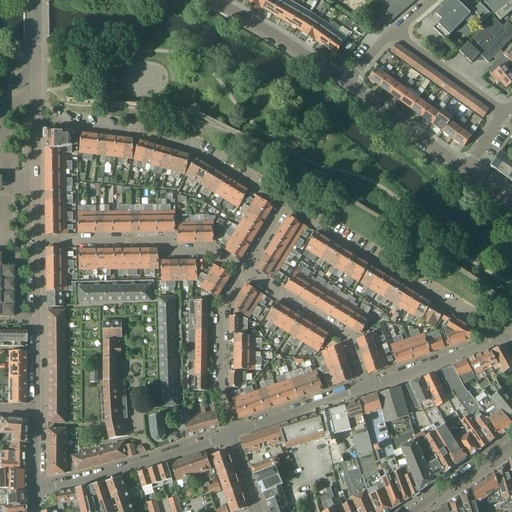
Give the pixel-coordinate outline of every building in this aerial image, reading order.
[(267,0),(263,7),(273,13),(280,0),(267,0)] [(282,18),(292,1),(289,0),(280,0),(273,13),(282,18)] [(380,0),(379,2),(383,6),(374,14),(384,27),(416,0),(380,0)] [(471,13),(456,0),(449,0),(436,14),(442,19),(433,28),(445,40),(471,13)] [(496,15),(501,21),(511,11),(511,0),(481,0),(495,15),(496,15)] [(282,18),(291,24),(301,7),(292,1),(282,18)] [(484,22),(491,14),(480,3),(473,10),(484,22)] [(301,7),(291,24),(300,29),(310,12),(301,7)] [(309,35),(320,19),(310,12),(300,29),(302,30),(309,35)] [(471,63),(475,59),(478,61),(482,61),(484,59),(488,63),(511,38),(511,26),(507,22),(503,26),(493,16),(459,51),(471,63)] [(316,39),(318,41),(329,25),(320,19),(309,35),(316,39)] [(318,41),(327,47),(338,31),(341,27),(332,21),(329,25),(318,41)] [(347,38),(338,31),(327,47),(336,54),(343,44),(347,38)] [(391,51),(396,55),(402,47),(397,43),(391,51)] [(511,44),(503,54),(509,60),(511,62),(511,44)] [(396,55),(402,59),(408,51),(402,47),(396,55)] [(413,55),(408,51),(402,59),(407,63),(413,55)] [(503,54),(488,70),(499,83),(501,82),(507,88),(511,83),(511,72),(511,73),(507,66),(511,62),(509,60),(503,54)] [(419,59),(413,55),(407,63),(413,67),(419,59)] [(413,67),(418,71),(424,62),(419,59),(413,67)] [(418,71),(424,75),(430,66),(424,62),(418,71)] [(435,70),(430,66),(424,75),(429,79),(435,70)] [(369,78),(380,86),(387,75),(388,74),(385,71),(383,72),(377,68),(369,78)] [(441,74),(435,70),(429,79),(435,83),(441,74)] [(435,83),(440,86),(446,78),(441,74),(435,83)] [(380,86),(390,93),(398,83),(387,75),(380,86)] [(440,86),(444,89),(450,81),(446,78),(440,86)] [(450,81),(444,89),(449,93),(455,85),(450,81)] [(401,101),(409,91),(408,90),(398,83),(390,93),(401,101)] [(449,93),(454,96),(460,88),(455,85),(449,93)] [(401,101),(411,109),(419,98),(420,96),(416,93),(417,93),(410,88),(410,89),(408,90),(409,91),(401,101)] [(454,96),(459,100),(465,92),(460,88),(454,96)] [(470,95),(465,92),(459,100),(464,103),(470,95)] [(464,103),(469,107),(475,99),(470,95),(464,103)] [(422,116),(430,106),(419,98),(411,109),(422,116)] [(474,110),(480,102),(475,99),(469,107),(474,110)] [(474,110),(479,114),(484,106),(480,102),(474,110)] [(422,116),(433,124),(440,113),(430,106),(422,116)] [(483,118),(489,109),(484,106),(479,114),(483,118)] [(451,121),(440,113),(433,124),(443,131),(451,121)] [(462,118),(458,124),(462,126),(466,121),(468,118),(465,115),(462,118)] [(457,126),(451,121),(443,131),(454,139),(461,128),(462,126),(458,124),(457,126)] [(468,133),(461,128),(454,139),(464,147),(472,136),(471,136),(473,134),(469,131),(468,133)] [(61,148),(72,146),(78,144),(78,139),(72,139),(73,134),(71,132),(48,131),(46,132),(46,149),(61,148)] [(88,160),(91,135),(82,133),(80,147),(81,153),(84,154),(84,160),(88,160)] [(100,136),(91,135),(88,160),(92,161),(93,155),(97,155),(100,136)] [(109,137),(100,136),(97,155),(102,156),(101,162),(105,163),(109,137)] [(117,138),(109,137),(105,163),(110,163),(111,157),(115,157),(117,138)] [(126,139),(117,138),(115,157),(119,158),(119,164),(123,165),(126,139)] [(135,140),(126,139),(123,165),(127,165),(128,159),(132,160),(133,154),(135,140)] [(137,167),(141,168),(148,143),(140,141),(136,154),(135,160),(139,161),(137,167)] [(157,146),(148,143),(141,168),(145,170),(147,164),(151,165),(157,146)] [(46,149),(46,157),(66,157),(66,153),(72,153),(72,146),(61,148),(46,149)] [(165,148),(157,146),(151,165),(155,166),(153,172),(157,173),(165,148)] [(173,151),(165,148),(157,173),(162,175),(162,174),(166,175),(168,170),(173,151)] [(170,177),(174,178),(182,153),(173,151),(168,170),(172,171),(170,177)] [(490,166),(500,173),(510,158),(501,152),(490,166)] [(191,156),(182,153),(174,178),(178,179),(179,178),(182,179),(184,175),(186,170),(191,156)] [(186,183),(190,186),(201,168),(204,163),(196,158),(185,176),(189,178),(186,183)] [(500,173),(509,179),(511,174),(511,159),(510,158),(500,173)] [(201,168),(190,186),(194,188),(197,183),(200,185),(211,168),(204,163),(201,168)] [(46,165),(46,174),(66,174),(66,170),(72,170),(72,165),(46,165)] [(219,172),(211,168),(200,185),(204,187),(201,192),(201,193),(205,195),(219,172)] [(219,172),(205,195),(209,197),(212,192),(215,194),(226,177),(219,172)] [(46,174),(46,183),(72,183),(72,178),(66,178),(66,174),(46,174)] [(0,316),(14,317),(14,266),(1,266),(1,253),(0,253),(0,252),(0,188),(0,189),(0,176),(0,175),(0,316)] [(226,177),(215,194),(219,197),(213,206),(217,208),(223,199),(234,182),(226,177)] [(234,182),(223,199),(226,201),(223,206),(227,209),(241,186),(234,182)] [(47,191),(66,191),(66,187),(72,187),(72,183),(46,183),(47,191)] [(249,191),(241,186),(227,209),(231,211),(234,206),(238,208),(249,191)] [(47,191),(47,200),(72,200),(72,196),(66,196),(66,191),(47,191)] [(247,201),(252,204),(269,214),(274,206),(257,196),(254,201),(249,197),(247,201)] [(47,209),(66,208),(66,204),(72,204),(72,200),(47,200),(47,209)] [(158,231),(167,231),(166,205),(166,200),(162,200),(162,205),(158,205),(158,231)] [(265,221),(269,214),(252,204),(250,208),(244,204),(242,207),(265,221)] [(140,231),(149,231),(149,205),(140,206),(140,231)] [(149,231),(158,231),(158,205),(149,205),(149,231)] [(170,205),(166,205),(167,231),(176,231),(175,211),(170,211),(170,205)] [(87,232),(87,206),(78,206),(78,232),(87,232)] [(92,206),(87,206),(87,232),(96,232),(96,206),(92,207),(92,206)] [(96,232),(105,232),(104,206),(96,206),(96,232)] [(104,206),(105,232),(114,231),(113,206),(109,206),(104,206)] [(114,231),(122,231),(122,206),(117,206),(113,206),(114,231)] [(131,206),(126,206),(122,206),(122,231),(131,231),(131,206)] [(140,206),(135,206),(131,206),(131,231),(140,231),(140,206)] [(245,215),(243,219),(260,229),(265,221),(242,207),(240,212),(245,215)] [(47,209),(47,217),(73,217),(73,213),(66,213),(66,208),(47,209)] [(205,215),(205,242),(214,242),(214,221),(217,217),(209,217),(209,215),(208,215),(208,209),(204,209),(205,215)] [(200,215),(200,219),(196,219),(196,222),(196,242),(205,242),(205,215),(200,215)] [(187,242),(187,216),(183,216),(183,222),(178,222),(178,228),(178,242),(187,242)] [(187,216),(187,242),(196,242),(196,222),(191,222),(191,216),(187,216)] [(255,237),(260,229),(243,219),(237,216),(235,220),(240,223),(238,227),(255,237)] [(284,224),(301,234),(306,238),(309,234),(303,231),(306,226),(289,216),(284,224)] [(47,226),(66,225),(66,221),(73,221),(73,217),(47,217),(47,226)] [(299,238),(301,234),(284,224),(280,231),(302,245),(304,241),(299,238)] [(73,225),(66,225),(47,226),(47,235),(66,234),(67,230),(73,230),(73,225)] [(250,244),(255,237),(238,227),(236,230),(230,227),(228,231),(250,244)] [(231,238),(229,241),(246,252),(250,244),(228,231),(226,234),(231,238)] [(275,239),(292,249),(294,246),(299,249),(302,245),(280,231),(275,239)] [(306,257),(310,259),(324,237),(316,233),(309,245),(309,244),(306,249),(310,252),(306,257)] [(317,256),(321,259),(331,242),(324,237),(310,259),(314,262),(317,256)] [(246,252),(229,241),(224,238),(221,242),(227,245),(224,249),(241,260),(246,252)] [(297,252),(292,249),(275,239),(271,246),(287,257),(290,253),(295,256),(297,252)] [(339,246),(331,242),(321,259),(317,264),(321,266),(325,261),(329,263),(339,246)] [(266,254),(288,267),(290,264),(285,260),(287,257),(271,246),(266,254)] [(331,276),(332,273),(346,251),(339,246),(329,263),(332,266),(329,271),(328,274),(331,276)] [(47,248),(47,257),(67,257),(73,257),(73,252),(67,253),(67,247),(47,248)] [(132,249),(123,250),(124,276),(128,276),(128,278),(132,278),(132,275),(132,276),(132,249)] [(141,249),(132,249),(132,276),(132,275),(137,276),(137,269),(141,269),(141,249)] [(149,249),(141,249),(141,269),(145,269),(145,275),(146,275),(150,275),(149,249)] [(159,249),(149,249),(150,275),(154,275),(154,269),(159,269),(159,249)] [(88,250),(79,250),(79,276),(84,276),(84,279),(89,279),(89,276),(88,276),(88,250)] [(97,250),(88,250),(88,276),(89,276),(93,276),(93,270),(97,270),(97,250)] [(106,250),(97,250),(97,270),(101,270),(101,276),(106,276),(106,250)] [(110,270),(115,270),(114,250),(106,250),(106,276),(110,276),(110,270)] [(123,250),(114,250),(115,270),(119,269),(119,276),(124,276),(123,250)] [(343,273),(354,255),(346,251),(332,273),(336,275),(339,270),(343,273)] [(261,261),(278,271),(280,268),(286,271),(288,267),(266,254),(261,261)] [(361,260),(354,255),(343,273),(347,275),(344,280),(348,282),(361,260)] [(67,261),(67,257),(47,257),(48,266),(73,265),(73,261),(67,261)] [(369,265),(361,260),(348,282),(351,285),(355,279),(359,282),(369,265)] [(169,291),(169,288),(171,288),(171,261),(161,261),(162,281),(162,291),(169,291)] [(171,261),(171,288),(175,287),(175,281),(180,281),(179,261),(171,261)] [(179,261),(180,281),(184,281),(184,287),(189,287),(188,261),(179,261)] [(197,261),(188,261),(189,287),(193,287),(193,281),(197,281),(197,261)] [(283,275),(278,271),(261,261),(256,269),(273,280),(276,275),(281,279),(283,275)] [(48,266),(48,274),(67,273),(67,270),(73,270),(73,265),(48,266)] [(207,271),(210,273),(226,283),(232,275),(215,265),(212,269),(207,266),(207,271)] [(366,294),(379,271),(371,266),(361,283),(365,286),(362,291),(366,294)] [(286,287),(294,292),(307,270),(305,268),(304,267),(300,272),(296,270),(286,287)] [(294,292),(301,296),(312,279),(308,277),(311,272),(307,270),(294,292)] [(387,276),(379,271),(366,294),(369,296),(372,291),(376,293),(387,276)] [(48,282),(67,282),(67,273),(48,274),(48,282)] [(202,273),(200,277),(222,291),(226,283),(210,273),(207,277),(202,273)] [(200,288),(214,296),(217,298),(222,291),(200,277),(198,275),(198,281),(203,284),(200,288)] [(301,296),(308,301),(322,279),(318,276),(315,282),(312,279),(301,296)] [(394,280),(387,276),(376,293),(380,295),(377,301),(381,303),(394,280)] [(326,281),(322,279),(308,301),(316,305),(326,288),(323,286),(326,281)] [(402,285),(394,280),(381,303),(384,305),(387,300),(391,302),(402,285)] [(48,282),(48,291),(64,291),(73,291),(72,287),(67,287),(67,282),(48,282)] [(149,285),(143,285),(143,301),(152,301),(152,285),(151,285),(151,283),(149,283),(149,285)] [(95,286),(88,286),(89,302),(98,302),(97,284),(95,284),(95,286)] [(100,284),(97,284),(98,302),(107,302),(107,286),(100,286),(100,284)] [(113,286),(107,286),(107,302),(116,302),(115,284),(113,284),(113,286)] [(117,284),(115,284),(116,302),(125,302),(124,286),(117,286),(117,284)] [(125,302),(134,301),(133,284),(131,284),(131,286),(124,286),(125,302)] [(136,284),(133,284),(134,301),(143,301),(143,285),(136,285),(136,284)] [(247,284),(242,293),(258,303),(264,307),(266,303),(261,300),(264,295),(247,284)] [(89,302),(88,286),(81,287),(81,285),(79,285),(79,302),(89,302)] [(395,312),(409,290),(402,285),(391,302),(395,305),(392,310),(395,312)] [(330,291),(326,288),(316,305),(323,310),(337,288),(333,286),(330,291)] [(341,290),(337,288),(323,310),(331,315),(341,298),(338,295),(341,290)] [(394,322),(399,314),(402,309),(406,311),(417,294),(409,290),(395,312),(390,320),(394,322)] [(48,291),(48,299),(64,299),(64,291),(48,291)] [(242,293),(237,300),(259,314),(262,310),(256,307),(258,303),(242,293)] [(424,299),(417,294),(406,311),(410,314),(407,319),(411,321),(424,299)] [(331,315),(339,319),(352,297),(348,295),(345,300),(341,298),(331,315)] [(158,297),(159,306),(175,306),(175,299),(177,299),(177,297),(175,297),(158,297)] [(346,324),(356,307),(353,305),(356,300),(352,297),(339,319),(346,324)] [(64,307),(64,299),(48,299),(48,307),(64,307)] [(424,299),(411,321),(414,324),(417,318),(421,321),(422,319),(431,305),(432,304),(424,299)] [(190,315),(207,316),(207,300),(198,300),(190,300),(190,315)] [(257,318),(259,314),(237,300),(232,308),(249,318),(252,314),(257,318)] [(276,302),(266,319),(266,320),(269,322),(266,327),(270,330),(284,307),(276,302)] [(346,324),(353,328),(367,306),(363,304),(360,309),(356,307),(346,324)] [(431,305),(422,319),(435,327),(444,312),(431,305)] [(159,306),(159,315),(177,315),(177,312),(175,312),(175,306),(159,306)] [(371,309),(367,306),(353,328),(361,333),(372,317),(372,316),(367,314),(371,309)] [(284,307),(270,330),(274,332),(277,326),(281,329),(292,312),(284,307)] [(48,311),(48,320),(66,320),(65,310),(48,311)] [(292,312),(281,329),(277,334),(281,337),(285,331),(288,333),(299,316),(292,312)] [(445,338),(447,345),(450,344),(450,346),(470,339),(471,328),(453,317),(453,318),(446,313),(443,319),(448,322),(443,331),(445,338)] [(159,315),(159,324),(175,324),(175,317),(177,317),(177,315),(159,315)] [(190,315),(189,330),(207,331),(207,316),(190,315)] [(231,316),(231,332),(247,332),(248,320),(241,317),(231,316)] [(299,316),(288,333),(285,339),(292,343),(306,321),(299,316)] [(48,320),(49,330),(66,330),(66,320),(48,320)] [(112,337),(112,340),(113,340),(113,321),(104,322),(104,338),(112,337)] [(122,321),(113,321),(113,340),(115,340),(115,337),(123,337),(122,321)] [(304,343),(303,342),(314,325),(306,321),(292,343),(292,344),(290,347),(294,349),(296,346),(300,348),(304,343)] [(159,324),(160,333),(178,333),(177,330),(176,330),(175,324),(159,324)] [(303,342),(304,343),(307,345),(304,350),(308,353),(322,330),(314,325),(303,342)] [(418,329),(414,331),(422,355),(431,353),(431,352),(425,335),(425,334),(420,335),(418,329)] [(49,330),(49,339),(66,339),(66,330),(49,330)] [(189,330),(189,345),(207,346),(207,331),(189,330)] [(322,330),(308,353),(311,355),(315,349),(319,352),(329,335),(322,330)] [(414,358),(422,355),(414,331),(410,332),(412,338),(408,340),(414,358)] [(26,332),(17,332),(7,332),(7,347),(26,347),(26,332)] [(437,332),(425,335),(431,352),(445,347),(444,346),(447,345),(445,338),(442,339),(441,337),(437,332)] [(160,333),(160,342),(176,342),(176,335),(178,335),(178,333),(160,333)] [(377,333),(364,337),(359,339),(361,348),(380,342),(386,340),(384,336),(378,338),(377,333)] [(236,343),(262,344),(262,339),(255,339),(255,334),(236,334),(236,343)] [(406,361),(414,358),(408,340),(404,341),(402,335),(398,336),(406,361)] [(397,364),(406,361),(398,336),(394,338),(395,344),(391,345),(397,364)] [(49,339),(49,349),(66,349),(66,339),(49,339)] [(104,340),(104,349),(122,350),(122,348),(117,347),(117,340),(115,340),(113,340),(112,340),(104,340)] [(160,342),(160,351),(178,351),(178,348),(176,348),(176,342),(160,342)] [(381,346),(380,342),(361,348),(364,357),(389,349),(387,344),(381,346)] [(236,343),(236,352),(260,352),(261,352),(261,348),(262,344),(236,343)] [(189,345),(189,360),(206,361),(207,346),(189,345)] [(319,363),(325,361),(344,354),(341,345),(322,352),(324,356),(318,358),(319,363)] [(511,368),(511,366),(511,357),(505,345),(491,351),(500,368),(503,373),(511,368)] [(49,349),(49,358),(66,358),(66,349),(49,349)] [(104,349),(104,358),(116,358),(117,358),(117,352),(122,352),(122,350),(104,349)] [(389,349),(364,357),(367,365),(385,358),(384,354),(390,352),(389,349)] [(491,349),(483,353),(493,371),(500,368),(491,351),(491,349)] [(9,364),(26,365),(26,352),(9,351),(9,364)] [(160,351),(160,360),(176,360),(176,353),(178,353),(178,351),(160,351)] [(236,352),(235,360),(261,361),(261,356),(260,356),(260,352),(236,352)] [(495,375),(493,371),(483,353),(475,356),(487,376),(490,374),(492,377),(495,375)] [(321,367),(322,371),(347,362),(344,354),(325,361),(327,365),(321,367)] [(391,356),(385,358),(367,365),(370,373),(388,367),(387,363),(393,361),(391,356)] [(479,380),(487,376),(475,356),(468,359),(474,370),(479,380)] [(49,358),(49,367),(66,367),(66,358),(49,358)] [(104,358),(104,380),(106,422),(110,440),(129,436),(126,418),(128,418),(126,398),(124,378),(116,378),(116,359),(116,358),(104,358)] [(160,360),(161,369),(179,369),(179,366),(177,366),(176,360),(160,360)] [(206,375),(206,361),(189,360),(189,375),(206,375)] [(261,365),(261,361),(235,360),(235,370),(249,370),(255,370),(259,370),(259,365),(261,365)] [(476,378),(466,360),(452,365),(464,385),(476,378)] [(350,371),(347,362),(322,371),(323,375),(329,373),(331,377),(350,371)] [(26,377),(26,365),(9,364),(9,377),(26,377)] [(462,404),(461,404),(471,417),(482,431),(490,443),(499,436),(478,403),(477,404),(469,392),(468,392),(463,385),(464,385),(452,365),(438,371),(449,393),(453,391),(462,404)] [(306,368),(308,374),(314,392),(324,389),(317,370),(312,372),(310,366),(306,368)] [(66,376),(66,367),(49,367),(49,376),(66,376)] [(179,371),(179,369),(161,369),(161,378),(177,378),(177,371),(179,371)] [(302,369),(298,370),(306,395),(314,392),(308,374),(304,375),(302,369)] [(296,378),(291,379),(298,398),(306,395),(298,370),(294,372),(296,378)] [(350,371),(331,377),(325,379),(326,383),(332,381),(333,386),(353,379),(350,371)] [(247,372),(230,372),(230,388),(240,388),(247,385),(247,372)] [(435,373),(423,378),(433,398),(432,398),(436,407),(445,422),(457,415),(454,411),(446,395),(435,373)] [(285,375),(281,376),(289,401),(298,398),(291,379),(290,374),(285,376),(285,375)] [(206,390),(206,375),(189,375),(189,390),(197,390),(206,390)] [(49,376),(49,386),(66,386),(66,376),(49,376)] [(279,384),(275,385),(281,404),(289,401),(281,376),(277,378),(279,384)] [(0,377),(0,387),(2,387),(8,387),(9,377),(0,377)] [(2,387),(2,390),(26,390),(26,377),(9,377),(8,387),(2,387)] [(161,378),(161,387),(179,387),(179,384),(177,384),(177,378),(161,378)] [(410,383),(406,385),(416,409),(420,407),(424,414),(436,407),(432,398),(433,398),(423,378),(410,383)] [(269,380),(264,382),(273,406),(281,404),(275,385),(273,379),(269,381),(269,380)] [(511,401),(507,394),(506,394),(497,380),(492,384),(498,393),(491,398),(502,411),(511,422),(511,401)] [(264,409),(273,406),(264,382),(260,383),(262,389),(258,391),(264,409)] [(49,386),(49,395),(66,395),(66,386),(49,386)] [(248,388),(256,412),(264,409),(258,391),(254,392),(252,386),(248,388)] [(161,387),(161,396),(177,396),(177,389),(179,389),(179,387),(161,387)] [(401,387),(377,394),(382,411),(386,423),(409,416),(401,387)] [(246,395),(242,396),(248,415),(256,412),(248,388),(244,389),(246,395)] [(26,404),(26,390),(2,390),(2,394),(8,394),(8,404),(26,404)] [(248,415),(242,396),(240,390),(235,392),(237,398),(233,399),(239,418),(248,415)] [(471,417),(461,404),(453,392),(449,393),(446,395),(454,411),(457,415),(461,421),(469,434),(470,434),(480,449),(490,443),(482,431),(471,417)] [(377,393),(359,399),(359,400),(364,417),(366,424),(379,472),(381,478),(393,509),(404,502),(412,497),(406,483),(401,470),(398,463),(395,455),(394,451),(386,423),(382,411),(377,394),(377,393)] [(49,395),(49,404),(66,404),(66,395),(49,395)] [(511,427),(511,422),(502,411),(491,398),(489,395),(478,403),(499,436),(511,427)] [(178,403),(177,396),(161,396),(162,406),(178,405),(180,405),(180,403),(178,403)] [(351,428),(366,424),(364,417),(359,400),(359,399),(344,403),(345,405),(351,428)] [(49,404),(49,414),(66,414),(66,404),(49,404)] [(351,430),(351,428),(345,405),(329,410),(335,435),(351,430)] [(445,422),(436,407),(424,414),(432,428),(434,431),(443,445),(455,466),(468,457),(458,441),(445,422)] [(329,410),(319,412),(320,414),(325,437),(326,437),(328,447),(337,445),(335,435),(329,410)] [(206,413),(209,431),(220,427),(216,412),(206,413)] [(206,413),(195,415),(197,434),(209,431),(206,413)] [(66,414),(49,414),(49,423),(66,423),(66,414)] [(282,433),(284,442),(286,449),(325,437),(320,414),(279,425),(279,426),(280,426),(282,433)] [(197,434),(195,415),(186,417),(187,438),(197,434)] [(468,457),(480,449),(470,434),(469,434),(461,421),(457,415),(445,422),(458,441),(468,457)] [(166,436),(164,416),(150,417),(152,437),(157,442),(163,441),(166,436)] [(0,433),(2,432),(7,432),(25,434),(25,421),(0,418),(0,433)] [(376,462),(366,424),(351,428),(351,430),(358,458),(363,473),(365,480),(369,494),(376,511),(388,511),(393,509),(381,478),(379,472),(376,462)] [(279,426),(260,432),(265,448),(284,442),(282,433),(280,426),(279,426)] [(415,439),(417,443),(427,439),(433,450),(432,451),(445,474),(455,466),(443,445),(434,431),(432,428),(415,436),(415,439)] [(48,429),(48,438),(68,438),(68,436),(66,436),(66,429),(48,429)] [(391,440),(395,451),(402,448),(419,492),(434,482),(417,443),(415,439),(415,436),(413,430),(391,440)] [(6,442),(25,443),(25,434),(7,432),(7,435),(2,434),(2,442),(6,442)] [(260,432),(241,439),(246,455),(265,448),(260,432)] [(48,438),(48,446),(66,447),(66,440),(68,440),(68,438),(48,438)] [(434,482),(445,474),(432,451),(433,450),(427,439),(417,443),(434,482)] [(25,452),(25,443),(6,442),(6,452),(25,452)] [(125,442),(116,444),(120,460),(129,458),(129,457),(126,446),(125,442)] [(107,447),(111,462),(120,460),(116,444),(107,447)] [(126,446),(129,457),(137,455),(134,444),(126,446)] [(48,446),(48,456),(66,456),(66,449),(68,449),(68,447),(66,447),(48,446)] [(107,447),(99,449),(103,464),(111,462),(107,447)] [(395,451),(394,451),(395,455),(398,463),(401,470),(404,477),(406,483),(412,497),(419,492),(402,448),(395,451)] [(90,451),(94,467),(103,464),(99,449),(90,451)] [(228,450),(212,455),(218,475),(235,469),(228,450)] [(90,451),(81,454),(85,469),(94,467),(90,451)] [(25,460),(25,452),(6,452),(1,452),(0,460),(10,461),(11,461),(25,462),(25,460)] [(199,453),(197,454),(203,472),(206,471),(206,470),(211,468),(206,452),(199,454),(199,453)] [(72,456),(76,471),(85,469),(81,454),(72,456)] [(195,456),(189,458),(194,476),(199,474),(200,477),(202,483),(206,481),(204,476),(203,472),(197,454),(195,454),(195,456)] [(251,466),(254,474),(276,466),(281,464),(277,456),(277,455),(276,456),(273,457),(264,461),(261,462),(259,463),(257,464),(254,465),(251,466)] [(48,456),(48,466),(68,466),(68,464),(66,464),(66,456),(48,456)] [(182,459),(180,460),(186,478),(194,476),(189,458),(182,460),(182,459)] [(356,511),(376,511),(369,494),(365,480),(363,473),(358,458),(341,463),(348,490),(351,500),(352,501),(356,511)] [(0,460),(0,469),(25,471),(25,462),(11,461),(10,461),(0,460)] [(187,482),(186,478),(180,460),(178,460),(178,461),(171,463),(172,464),(173,468),(175,473),(175,475),(177,480),(182,478),(183,483),(187,482)] [(157,467),(163,485),(173,482),(171,476),(168,465),(167,463),(157,467)] [(511,480),(507,464),(494,472),(503,500),(504,504),(511,501),(511,480)] [(48,466),(48,476),(66,474),(66,468),(68,468),(68,466),(48,466)] [(254,474),(258,483),(279,475),(276,467),(276,466),(254,474)] [(163,485),(157,467),(148,470),(153,488),(163,485)] [(0,495),(8,495),(8,493),(25,492),(25,483),(25,471),(0,469),(0,495)] [(235,469),(218,475),(225,494),(241,488),(235,469)] [(153,488),(148,470),(137,473),(143,492),(153,488)] [(494,472),(471,488),(477,508),(503,500),(494,472)] [(262,493),(263,493),(274,489),(274,488),(281,485),(283,485),(279,475),(258,483),(262,493)] [(122,477),(105,482),(114,511),(134,511),(122,477),(122,478),(122,477)] [(114,511),(105,482),(76,488),(79,505),(80,509),(80,511),(114,511)] [(207,487),(208,487),(206,483),(199,485),(202,492),(205,491),(204,488),(207,487)] [(218,483),(210,486),(208,487),(207,487),(210,494),(221,490),(218,483)] [(290,511),(281,485),(274,488),(274,489),(276,496),(266,500),(269,509),(270,511),(290,511)] [(74,510),(80,509),(79,505),(76,488),(66,490),(68,502),(69,506),(71,506),(70,502),(73,501),(74,510)] [(241,488),(225,494),(230,511),(234,511),(248,508),(241,488)] [(471,488),(458,496),(463,511),(478,511),(477,508),(471,488)] [(263,493),(266,500),(276,496),(274,489),(263,493)] [(56,492),(59,509),(59,510),(64,509),(63,503),(66,502),(66,507),(69,506),(68,502),(66,490),(56,492)] [(0,506),(25,503),(25,492),(8,493),(8,495),(0,495),(0,506)] [(337,511),(336,509),(332,499),(329,500),(328,494),(320,497),(324,508),(328,507),(329,510),(323,511),(337,511)] [(168,499),(170,506),(179,503),(177,496),(168,499)] [(463,511),(458,496),(447,503),(449,511),(463,511)] [(147,503),(149,511),(159,509),(156,500),(147,503)] [(356,511),(352,501),(343,505),(344,509),(345,511),(356,511)] [(0,511),(26,511),(25,503),(0,506),(0,511)] [(179,511),(182,511),(179,503),(170,506),(171,511),(179,511)] [(446,503),(434,511),(449,511),(447,503),(446,503)]
